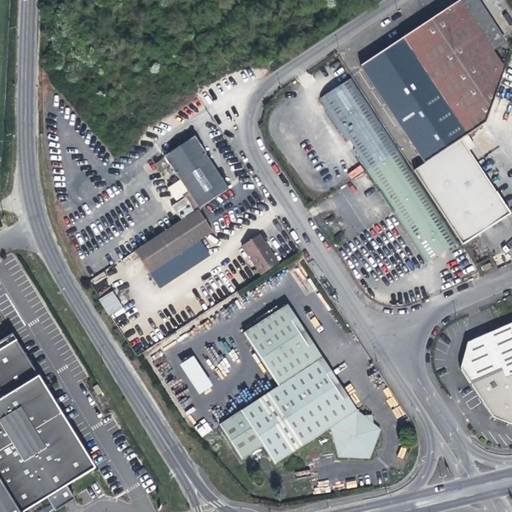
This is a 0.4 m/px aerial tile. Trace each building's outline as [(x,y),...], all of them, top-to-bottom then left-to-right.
[(478,0),(463,0),(460,3),(491,52),(506,43),(478,0)] [(491,52),(460,3),(362,66),(425,163),(462,139),(469,135),(485,125),(504,71),(491,52)] [(459,242),(352,78),(321,99),(427,263),(459,242)] [(483,156),(469,135),(462,139),(476,161),(483,156)] [(194,137),(163,157),(197,210),(227,189),(194,137)] [(511,214),(476,161),(462,139),(425,163),(414,170),(463,246),(511,214)] [(360,165),(348,173),(351,179),(364,171),(360,165)] [(150,274),(212,232),(197,210),(134,251),(150,274)] [(218,241),(212,232),(150,274),(155,283),(218,241)] [(262,274),(278,264),(259,237),(244,247),(262,274)] [(263,288),(247,299),(260,319),(277,309),(263,288)] [(109,316),(123,308),(113,290),(99,299),(109,316)] [(244,333),(272,377),(310,352),(281,308),(244,333)] [(511,423),(511,323),(467,342),(459,365),(492,415),(509,424),(511,423)] [(153,327),(127,343),(135,358),(162,340),(153,327)] [(22,511),(24,511),(46,497),(54,511),(74,499),(65,485),(94,468),(80,445),(74,435),(37,375),(28,361),(14,339),(0,347),(0,511),(22,511)] [(351,414),(310,352),(272,377),(285,397),(227,435),(241,456),(262,443),(275,463),(331,427),(339,456),(369,458),(379,429),(371,423),(372,415),(363,416),(356,410),(351,414)] [(181,362),(196,394),(211,387),(196,355),(181,362)] [(201,437),(211,430),(205,420),(195,426),(201,437)]
